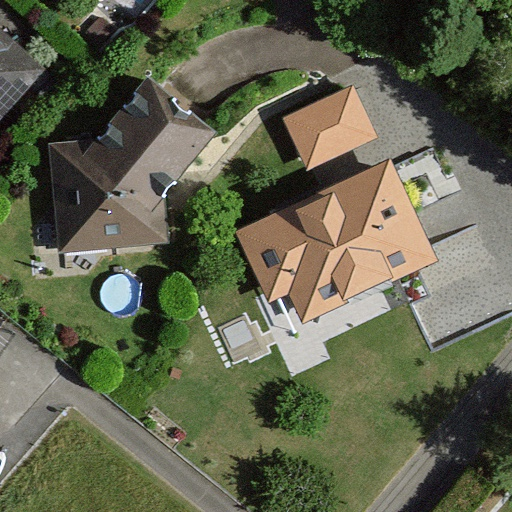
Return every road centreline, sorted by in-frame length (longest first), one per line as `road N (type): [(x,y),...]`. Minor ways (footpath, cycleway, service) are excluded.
road 1 (unknown): [(25,357),(223,511)]
road 2 (residential): [(409,511),(511,385)]
